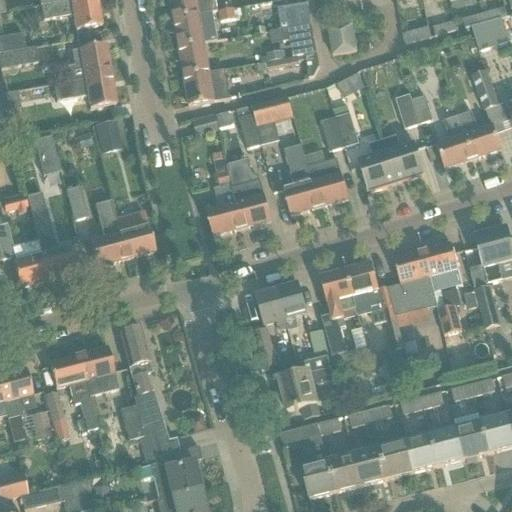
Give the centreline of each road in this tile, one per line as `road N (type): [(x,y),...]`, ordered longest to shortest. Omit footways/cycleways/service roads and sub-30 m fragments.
road 1 (residential): [(186,293),(511,191)]
road 2 (residential): [(238,511),(186,293)]
road 3 (residential): [(0,340),(186,293)]
road 4 (residential): [(157,145),(131,0)]
